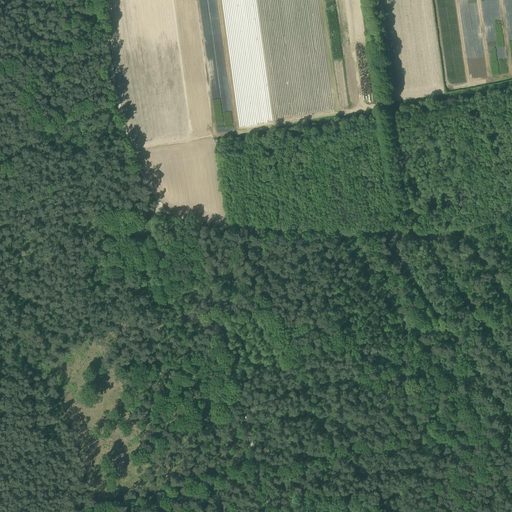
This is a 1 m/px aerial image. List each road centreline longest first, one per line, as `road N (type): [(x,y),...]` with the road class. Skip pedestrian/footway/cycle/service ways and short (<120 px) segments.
road 1 (track): [(94,511),(114,500),(259,466),(417,440),(511,443)]
road 2 (track): [(498,84),(130,154)]
road 3 (track): [(194,219),(279,233),(447,232),(511,221)]
road 4 (track): [(194,219),(275,511)]
road 5 (track): [(101,0),(130,154),(164,214)]
road 6 (track): [(164,214),(119,205),(0,221)]
road 7 (track): [(413,232),(389,105)]
